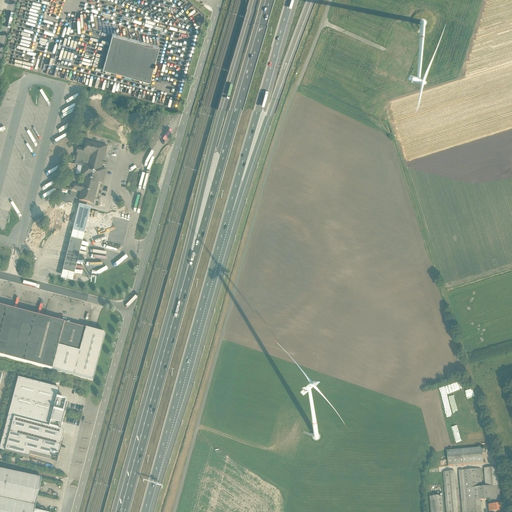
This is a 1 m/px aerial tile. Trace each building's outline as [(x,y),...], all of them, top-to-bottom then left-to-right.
[(103,68),(149,81),(159,46),(112,34),(103,68)] [(102,167),(107,146),(85,141),(83,149),(77,148),(74,161),(87,165),(82,186),(74,184),(72,190),(80,192),(78,200),(93,204),(98,182),(103,183),(106,168),(102,167)] [(90,209),(78,206),(69,245),(64,263),(60,279),(72,282),(76,266),(80,248),(90,209)] [(0,306),(0,356),(93,382),(106,334),(0,306)] [(61,389),(20,378),(9,416),(51,427),(53,417),(65,420),(70,404),(58,400),(61,389)] [(51,427),(9,416),(0,451),(51,465),(53,455),(60,457),(67,432),(51,427)] [(482,448),(447,451),(448,466),(483,463),(482,448)] [(482,486),(481,469),(459,471),(461,511),(480,511),(480,500),(488,499),(489,505),(500,504),(498,467),(484,468),(485,486),(482,486)] [(0,470),(0,498),(37,507),(43,479),(0,470)] [(446,511),(457,511),(454,471),(443,472),(446,511)] [(443,511),(442,496),(429,496),(430,511),(443,511)] [(0,498),(0,511),(35,511),(37,507),(0,498)]
